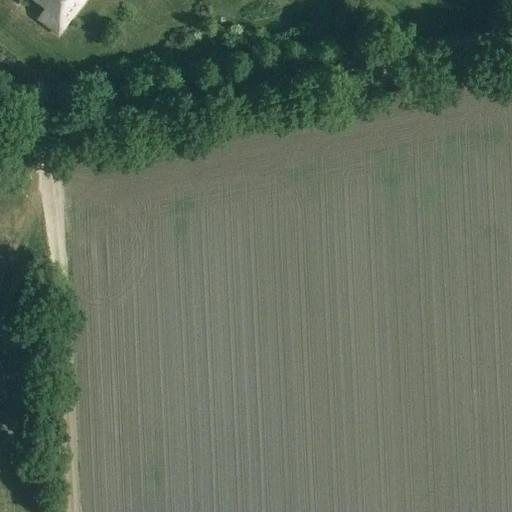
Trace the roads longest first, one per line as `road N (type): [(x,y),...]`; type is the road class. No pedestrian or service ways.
road 1 (unclassified): [(511,42),(42,136)]
road 2 (track): [(69,511),(55,230),(42,136)]
